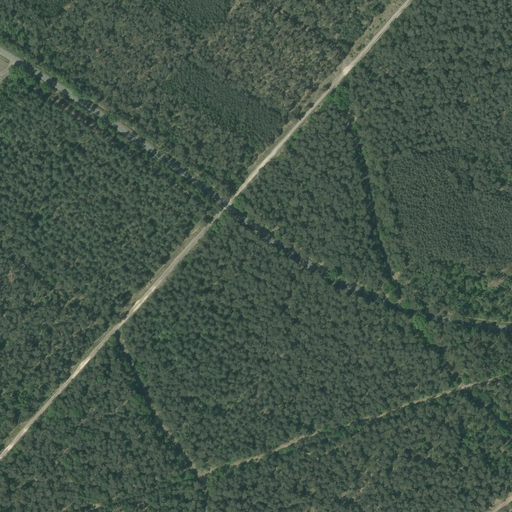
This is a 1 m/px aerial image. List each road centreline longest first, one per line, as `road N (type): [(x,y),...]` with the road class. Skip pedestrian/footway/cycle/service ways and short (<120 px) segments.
road 1 (unclassified): [(511,329),(428,316),(357,290),(0,50)]
road 2 (track): [(226,202),(118,333),(157,417),(199,476)]
road 3 (track): [(464,387),(199,476)]
road 4 (track): [(226,202),(407,0)]
road 5 (track): [(122,322),(0,459)]
